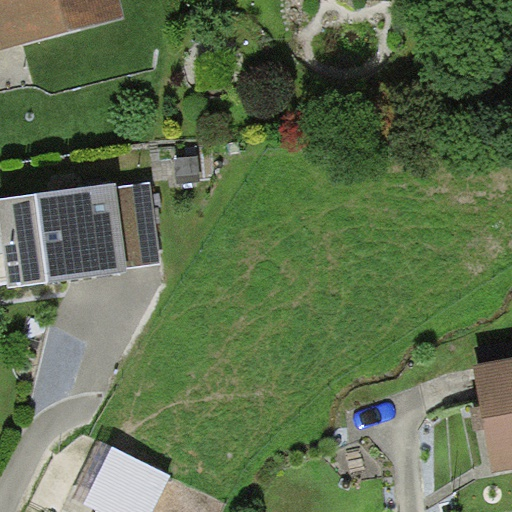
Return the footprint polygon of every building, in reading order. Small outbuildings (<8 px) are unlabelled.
[(0,0),(0,48),(1,52),(126,19),(120,0),(0,0)] [(149,186),(115,191),(121,234),(126,269),(161,264),(149,186)] [(114,188),(0,204),(0,228),(9,291),(46,286),(46,288),(127,276),(126,269),(121,234),(115,191),(114,188)] [(511,361),(473,368),(482,420),(491,474),(511,470),(511,361)] [(153,511),(171,479),(113,449),(85,504),(100,511),(153,511)]
